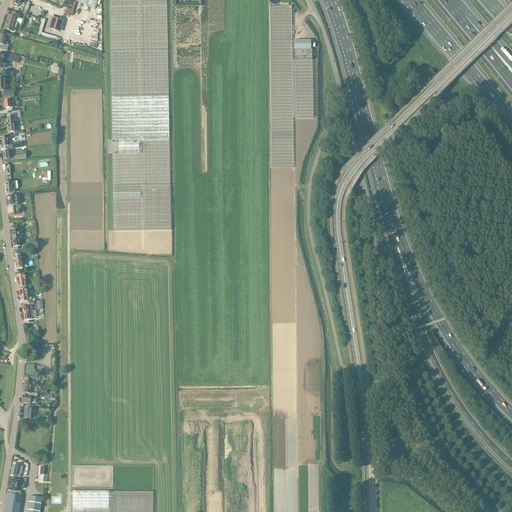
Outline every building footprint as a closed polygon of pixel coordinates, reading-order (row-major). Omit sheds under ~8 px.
[(170,230),(167,38),(166,0),(109,0),(112,140),(119,140),(119,153),(112,153),(112,230),(170,230)] [(313,118),(312,50),(311,50),(311,40),(295,40),(295,50),(292,50),(292,6),(269,7),(271,168),(293,168),(293,118),(313,118)] [(13,32),(17,18),(18,19),(19,15),(13,13),(12,16),(9,15),(4,29),(13,32)] [(60,32),(64,21),(52,17),(49,29),(60,32)] [(0,34),(0,49),(7,51),(8,46),(7,45),(8,43),(5,42),(7,36),(0,34)] [(0,68),(3,69),(4,60),(9,61),(18,63),(20,57),(9,54),(4,53),(4,54),(0,54),(0,68)] [(0,91),(3,91),(3,98),(14,97),(14,92),(14,90),(5,90),(5,88),(7,87),(7,85),(5,85),(0,84),(0,91)] [(13,107),(12,100),(4,101),(5,108),(13,107)] [(16,121),(15,116),(7,117),(8,125),(14,124),(14,121),(16,121)] [(16,124),(14,124),(8,125),(9,133),(15,132),(15,134),(23,133),(23,131),(17,132),(16,124)] [(7,137),(2,138),(3,147),(6,146),(6,150),(13,149),(22,148),(21,142),(12,143),(12,146),(8,146),(7,137)] [(11,157),(10,153),(9,153),(9,152),(8,152),(3,152),(4,160),(9,159),(9,158),(11,157)] [(15,190),(14,182),(6,183),(7,194),(14,193),(14,190),(15,190)] [(17,195),(8,196),(9,206),(18,205),(17,204),(17,199),(19,199),(19,195),(17,195)] [(19,236),(19,229),(12,230),(13,239),(22,238),(22,236),(19,236)] [(20,246),(19,240),(22,240),(22,238),(13,239),(14,247),(20,246)] [(36,317),(35,310),(32,311),(23,312),(24,320),(32,319),(32,318),(36,317)] [(34,375),(34,365),(26,365),(25,375),(34,375)] [(31,393),(32,386),(33,386),(34,385),(35,383),(34,382),(25,381),(23,393),(28,393),(28,396),(37,397),(37,394),(31,393)] [(31,420),(32,412),(35,413),(35,409),(36,409),(36,406),(35,406),(28,406),(28,408),(25,408),(24,419),(31,420)] [(13,464),(10,475),(18,477),(20,478),(23,466),(13,464)] [(10,480),(9,490),(11,491),(10,494),(20,496),(21,492),(19,491),(20,481),(10,480)] [(109,491),(73,491),(72,511),(109,511),(109,492),(109,491)] [(153,511),(153,492),(109,492),(109,511),(153,511)] [(19,511),(22,496),(20,496),(10,494),(8,494),(5,511),(19,511)] [(39,511),(42,498),(30,497),(27,511),(39,511)]
